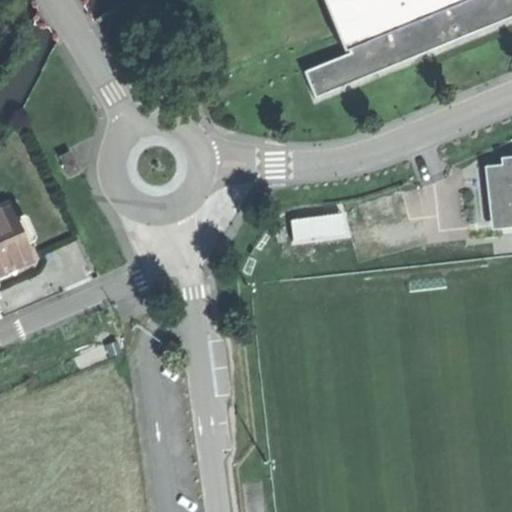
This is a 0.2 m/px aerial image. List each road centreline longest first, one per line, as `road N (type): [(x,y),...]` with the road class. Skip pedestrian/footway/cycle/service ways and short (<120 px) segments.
road 1 (unclassified): [(201,165),(360,153),(511,93)]
road 2 (unclassified): [(219,511),(184,257)]
road 3 (unclassified): [(0,339),(184,257)]
road 4 (unclassified): [(134,128),(113,158),(114,177),(138,206),(175,206)]
